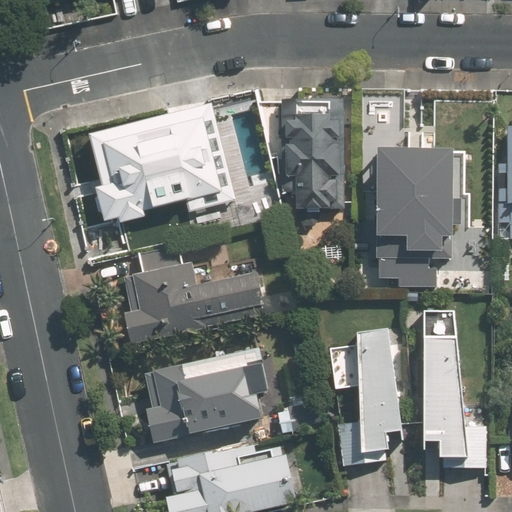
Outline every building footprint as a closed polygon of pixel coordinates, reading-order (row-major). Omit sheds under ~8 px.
[(398,98),(361,94),(357,132),(394,136),(398,98)] [(343,209),(341,100),(279,102),(259,102),(274,163),(280,161),(280,176),(285,176),(285,193),(293,192),(294,211),(301,210),(301,217),(308,226),(319,225),(327,216),(327,210),(343,209)] [(224,121),(209,125),(207,116),(179,122),(176,110),(108,126),(121,176),(103,181),(110,213),(199,193),(198,189),(223,183),(216,153),(230,149),(224,121)] [(453,148),(382,147),(380,276),(401,276),(401,285),(437,286),(438,255),(452,255),(453,148)] [(174,209),(128,220),(136,252),(182,241),(174,209)] [(184,263),(181,246),(142,255),(146,271),(124,276),(132,310),(125,312),(132,343),(264,314),(254,271),(195,284),(190,261),(184,263)] [(466,425),(455,336),(455,310),(430,310),(431,336),(427,337),(428,446),(430,446),(430,439),(443,438),(443,455),(450,455),(450,466),(492,466),(491,424),(466,425)] [(364,418),(341,420),(345,462),(388,457),(386,436),(405,435),(394,325),(360,329),(364,418)] [(147,410),(154,444),(262,421),(255,385),(261,384),(254,350),(145,374),(153,408),(147,410)] [(242,511),(296,500),(284,446),(256,453),(254,443),(171,461),(172,465),(168,466),(175,496),(168,498),(170,511),(242,511)]
